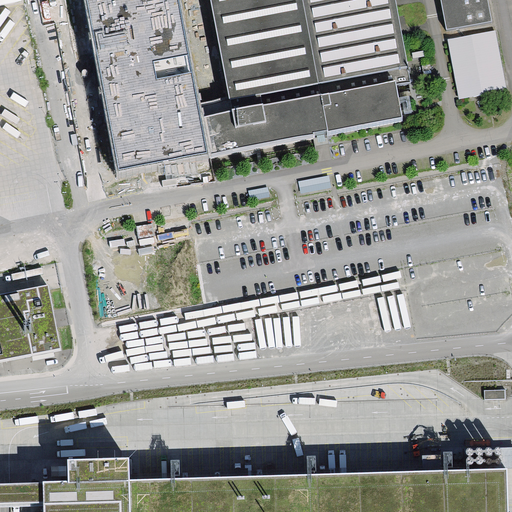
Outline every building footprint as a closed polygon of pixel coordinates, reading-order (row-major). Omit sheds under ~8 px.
[(85,0),(119,174),(164,166),(211,157),(203,117),(180,0),(85,0)] [(397,82),(409,81),(406,62),(401,35),(398,17),(396,7),(394,0),(210,0),(232,112),(397,82)] [(441,0),(447,30),(491,22),(487,0),(441,0)] [(495,30),(449,39),(461,97),(507,88),(495,30)] [(424,50),(412,53),(413,58),(425,56),(424,50)] [(203,117),(211,157),(404,122),(397,82),(232,112),(203,117)] [(329,176),(299,182),(301,193),(331,188),(329,176)] [(268,187),(248,191),(250,200),(270,197),(268,187)] [(48,285),(0,294),(0,361),(35,355),(61,349),(48,285)] [(504,391),(485,392),(485,402),(504,401),(504,391)] [(509,511),(508,469),(129,481),(129,457),(68,459),(68,479),(68,481),(43,481),(43,497),(43,511),(509,511)]
